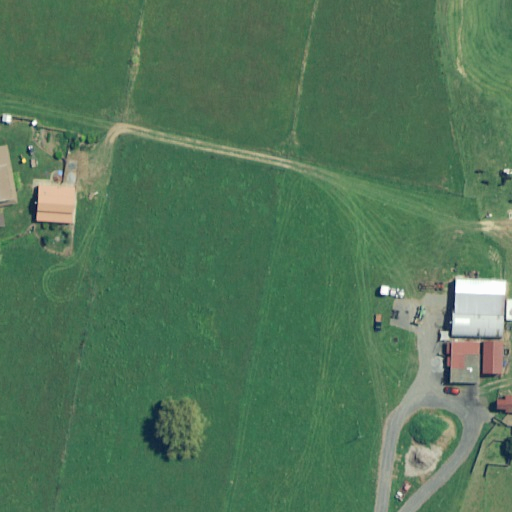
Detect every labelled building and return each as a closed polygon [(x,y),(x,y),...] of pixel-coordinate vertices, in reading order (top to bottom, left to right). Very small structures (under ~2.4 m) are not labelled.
[(0,202),(11,201),(5,148),(0,148),(0,202)] [(34,213),(33,222),(70,226),(71,216),(74,188),(37,185),(34,213)] [(501,339),(502,312),(450,309),(449,337),(501,339)] [(479,375),(479,343),(450,342),(449,384),(479,384),(479,375)] [(502,343),(481,343),(481,375),(502,375),(502,343)] [(511,396),(495,396),(494,414),(511,414),(511,396)]
